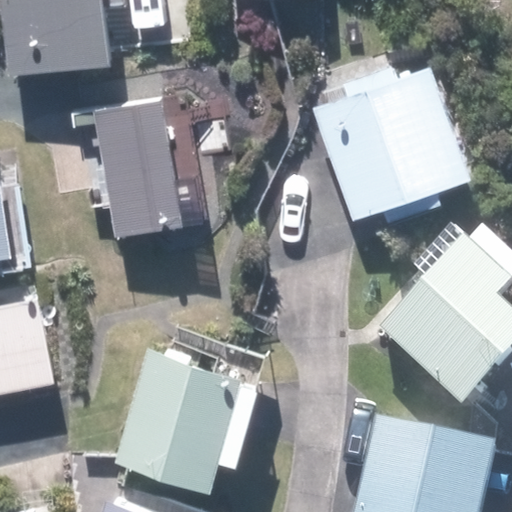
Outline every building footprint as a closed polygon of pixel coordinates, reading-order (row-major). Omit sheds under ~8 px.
[(120,0),(14,0),(20,78),(127,71),(120,0)] [(490,185),(450,72),(412,85),(406,70),(356,88),(359,99),(325,111),(366,226),(394,216),(398,229),(455,208),(451,199),(490,185)] [(106,115),(126,239),(194,227),(194,224),(214,220),(193,100),(106,115)] [(13,162),(0,163),(0,280),(16,277),(14,266),(27,263),(13,162)] [(511,282),(474,247),(389,339),(477,420),(511,382),(511,282)] [(0,302),(0,385),(48,376),(32,296),(0,302)] [(161,352),(127,466),(227,496),(261,384),(161,352)] [(511,461),(389,428),(365,511),(499,511),(511,467),(511,461)] [(149,511),(121,503),(118,511),(149,511)]
